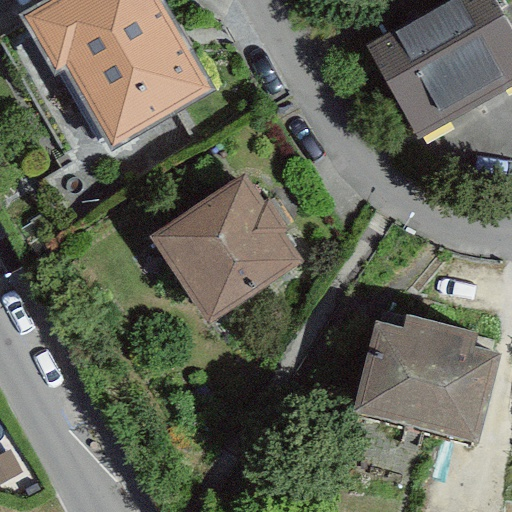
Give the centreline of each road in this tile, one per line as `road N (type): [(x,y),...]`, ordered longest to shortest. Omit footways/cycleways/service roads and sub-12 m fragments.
road 1 (residential): [(511,236),(482,239),(388,199),(336,146),(256,0)]
road 2 (residential): [(98,511),(0,345)]
